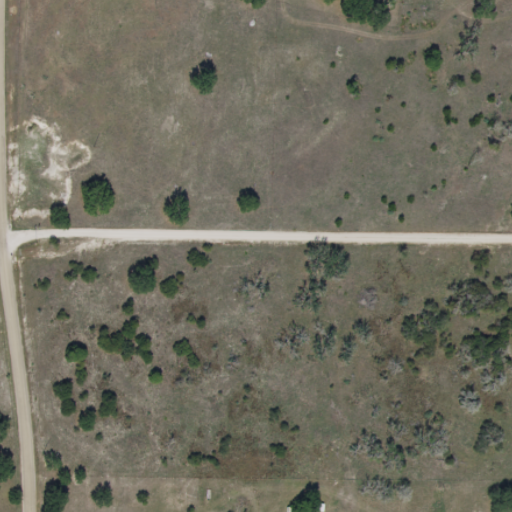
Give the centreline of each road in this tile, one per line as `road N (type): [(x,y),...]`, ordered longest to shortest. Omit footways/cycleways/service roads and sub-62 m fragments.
road 1 (residential): [(511,300),(249,299),(7,314)]
road 2 (residential): [(12,511),(0,259)]
